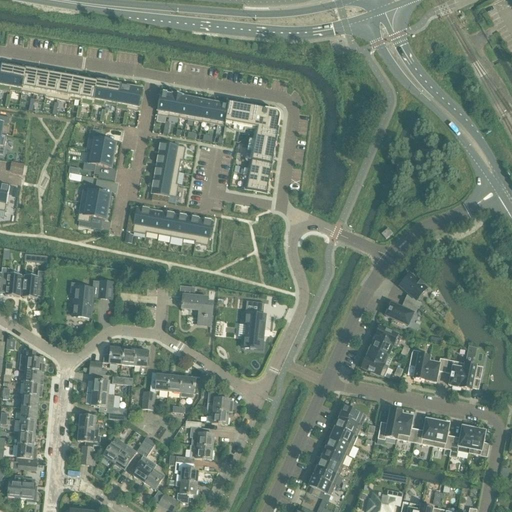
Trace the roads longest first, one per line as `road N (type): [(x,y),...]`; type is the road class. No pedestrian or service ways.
road 1 (residential): [(155,75),(293,100),(276,208),(301,218)]
road 2 (residential): [(327,386),(499,419),(483,511)]
road 3 (secondary): [(148,10),(255,32),(318,31),(372,17)]
road 4 (residential): [(262,396),(160,336),(115,331),(66,362)]
road 5 (tertiary): [(372,17),(399,74),(501,188)]
road 6 (tertiary): [(501,188),(475,134),(402,45),(389,10)]
road 7 (secondary): [(356,0),(293,13),(148,10)]
road 8 (residential): [(262,396),(303,305),(292,251),(301,218)]
road 9 (residential): [(0,47),(155,75)]
road 10 (residential): [(327,386),(366,292),(390,258)]
road 11 (residential): [(269,511),(327,386)]
road 12 (residential): [(390,258),(418,229),(501,188)]
road 13 (residential): [(209,511),(262,396)]
road 14 (residential): [(155,75),(132,199)]
road 15 (residential): [(54,483),(66,362)]
